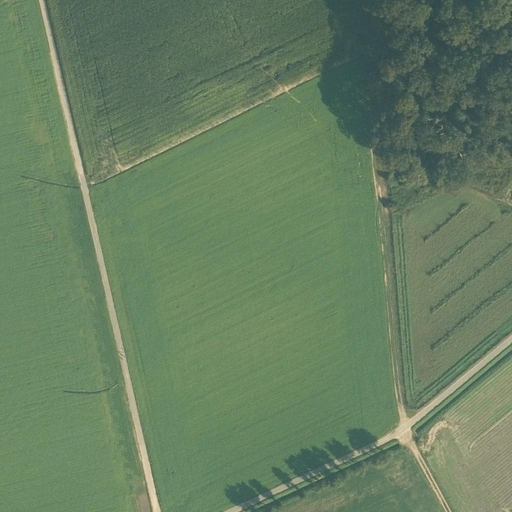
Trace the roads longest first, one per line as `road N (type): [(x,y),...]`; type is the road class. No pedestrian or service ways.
road 1 (track): [(41,0),(157,511)]
road 2 (track): [(448,511),(399,417),(371,0)]
road 3 (track): [(232,511),(402,430),(511,338)]
